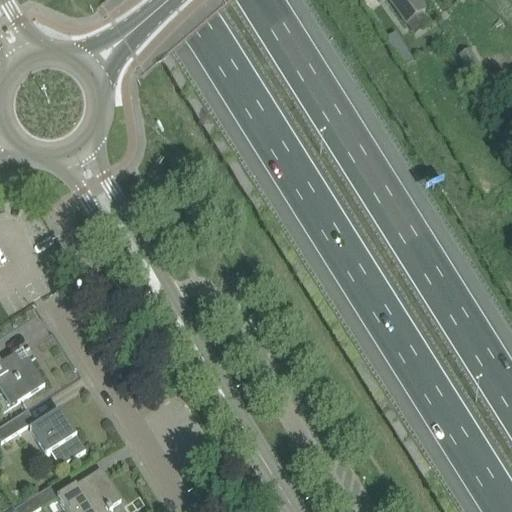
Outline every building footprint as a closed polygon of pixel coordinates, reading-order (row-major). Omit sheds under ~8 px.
[(425,12),(416,0),(387,0),(405,26),(425,12)] [(0,392),(1,395),(8,390),(17,405),(45,388),(29,363),(21,368),(15,358),(1,366),(0,364),(0,392)] [(27,412),(0,429),(0,444),(0,445),(34,424),(27,412)] [(85,454),(60,413),(43,423),(44,424),(37,428),(36,427),(29,431),(47,458),(57,451),(65,464),(59,468),(60,470),(85,454)] [(51,489),(14,511),(37,511),(53,503),(57,500),(63,511),(111,511),(110,510),(121,503),(101,472),(84,482),(86,485),(77,490),(76,488),(73,489),(74,490),(58,500),(51,489)]
